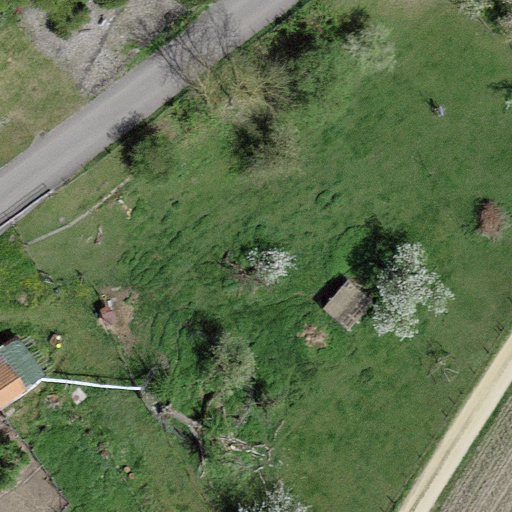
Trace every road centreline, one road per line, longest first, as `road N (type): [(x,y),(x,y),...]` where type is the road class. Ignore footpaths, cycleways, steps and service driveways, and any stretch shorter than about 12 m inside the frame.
road 1 (residential): [(267,0),(0,195)]
road 2 (track): [(432,511),(511,385)]
